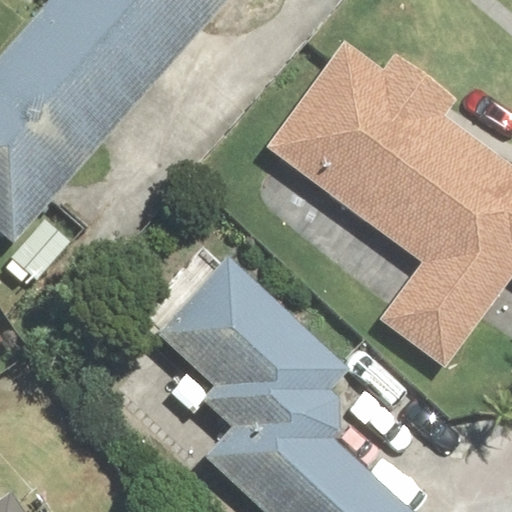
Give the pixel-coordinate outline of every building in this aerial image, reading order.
[(245,0),(57,0),(0,62),(0,230),(23,251),(54,217),(245,0)] [(392,70),(351,41),(273,151),(425,260),(385,317),(454,366),(511,285),(511,160),(452,117),(469,93),(407,49),(392,70)] [(54,217),(23,251),(17,259),(44,283),(81,241),(54,217)] [(242,435),(218,459),(272,511),(425,511),(343,431),(362,412),(341,392),(366,366),(247,249),(166,333),(222,388),(209,402),(242,435)] [(0,353),(16,343),(0,317),(0,353)] [(0,511),(28,511),(19,495),(0,506),(0,511)]
